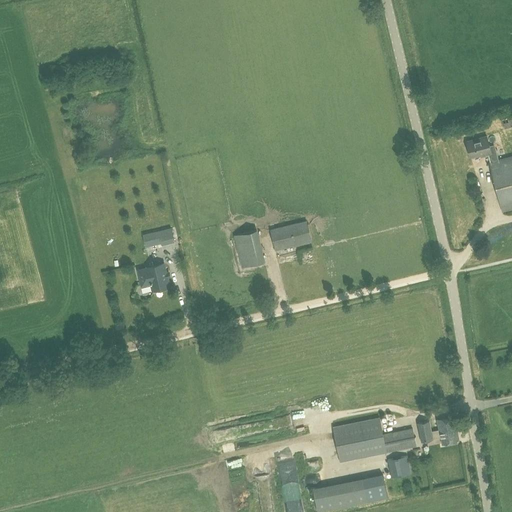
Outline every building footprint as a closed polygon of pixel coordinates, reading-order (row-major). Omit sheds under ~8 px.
[(511,116),(502,119),(504,129),(511,126),(511,116)] [(488,154),(490,161),(494,160),(498,159),(494,144),(489,145),(487,136),(466,141),(470,157),(483,154),(483,155),(488,154)] [(490,161),(488,161),(502,212),(511,209),(511,155),(498,159),(494,160),(490,161)] [(275,250),(312,241),(306,220),(270,229),(275,250)] [(159,244),(175,240),(172,227),(143,235),(146,247),(159,244)] [(264,256),(258,230),(234,235),(239,256),(241,267),(265,261),(264,256)] [(164,263),(147,267),(147,268),(138,270),(142,286),(151,284),(153,290),(154,290),(156,291),(159,290),(160,289),(170,286),(164,263)] [(454,416),(417,423),(421,442),(433,439),(441,437),(442,444),(459,441),(454,416)] [(341,461),(416,446),(413,428),(383,434),(380,417),(334,427),(341,461)] [(286,452),(268,458),(273,476),(281,473),(279,467),(281,466),(280,461),(288,459),(286,452)] [(411,473),(408,455),(387,459),(391,477),(411,473)] [(384,457),(367,461),(370,476),(388,472),(384,457)] [(382,474),(313,488),(318,511),(387,498),(382,474)]
